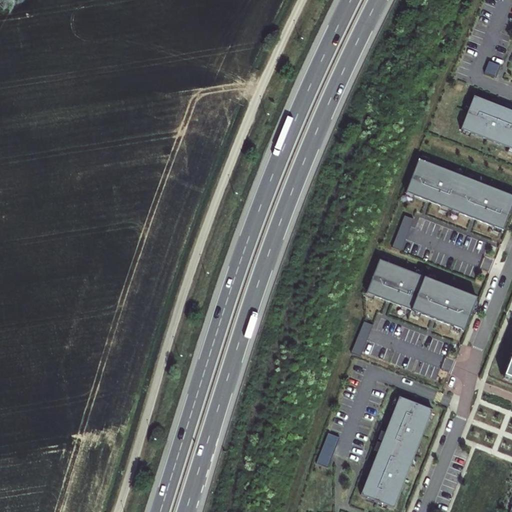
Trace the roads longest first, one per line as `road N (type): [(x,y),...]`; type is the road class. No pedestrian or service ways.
road 1 (trunk): [(186,511),(288,199),(378,0)]
road 2 (trunk): [(352,0),(275,168),(161,511)]
road 3 (residential): [(112,511),(225,160),(297,0)]
road 4 (residential): [(511,260),(424,511)]
